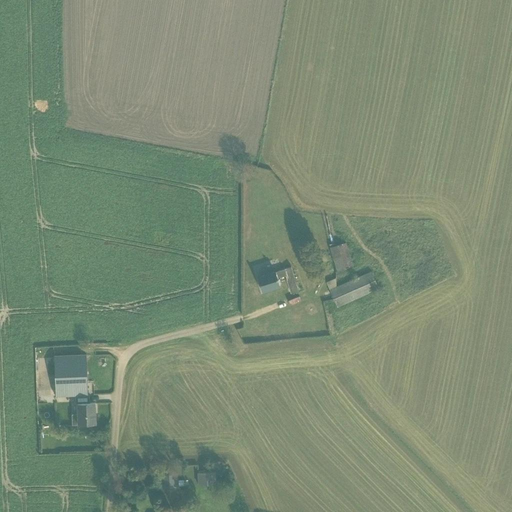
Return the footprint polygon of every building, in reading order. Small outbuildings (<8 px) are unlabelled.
[(345,243),(330,248),(337,271),(352,266),(345,243)] [(275,271),(257,277),(262,293),(280,287),(277,279),(287,276),(291,294),(298,292),(293,267),(276,272),(275,271)] [(337,308),(346,303),(378,289),(371,272),(329,291),(337,308)] [(86,355),(54,356),(55,397),(88,396),(86,355)] [(62,425),(71,425),(72,403),(63,403),(62,425)] [(95,425),(94,403),(76,404),(77,425),(95,425)] [(215,472),(197,474),(198,486),(216,485),(215,472)] [(159,476),(160,488),(179,487),(185,486),(186,485),(186,481),(185,480),(178,480),(178,475),(159,476)] [(179,487),(160,488),(161,508),(188,506),(187,490),(180,490),(180,489),(179,489),(179,487)]
